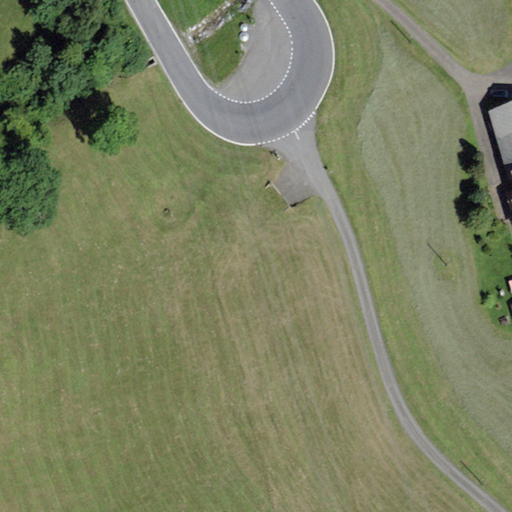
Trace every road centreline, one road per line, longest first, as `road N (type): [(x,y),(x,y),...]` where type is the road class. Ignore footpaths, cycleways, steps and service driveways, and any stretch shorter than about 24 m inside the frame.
road 1 (track): [(287,112),(339,217),(390,383),(417,441),(498,511)]
road 2 (secondary): [(139,0),(205,110),(249,126),(287,112),(307,90),(312,40),(291,0)]
